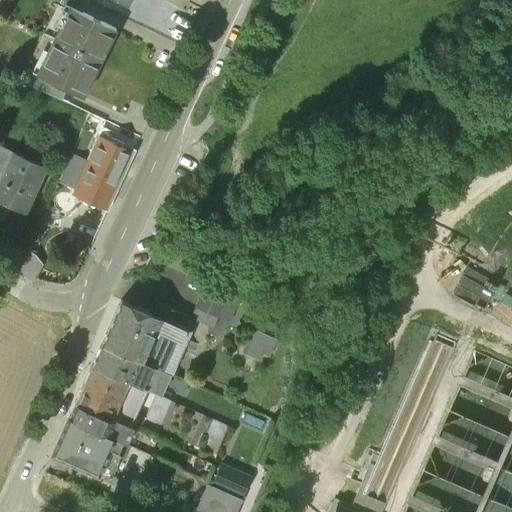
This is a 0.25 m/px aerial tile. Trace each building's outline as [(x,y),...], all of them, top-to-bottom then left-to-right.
[(87,0),(60,0),(60,2),(70,7),(71,6),(82,11),(87,0)] [(82,11),(71,6),(70,7),(55,38),(100,60),(116,28),(82,11)] [(100,60),(55,38),(38,73),(37,74),(49,80),(43,91),(61,99),(66,88),(82,96),(100,60)] [(38,73),(27,68),(21,81),(43,91),(49,80),(37,74),(38,73)] [(102,140),(82,183),(108,195),(128,153),(102,140)] [(12,150),(0,144),(0,168),(3,170),(12,150)] [(45,164),(12,150),(3,170),(0,177),(0,200),(24,211),(45,164)] [(230,322),(240,298),(204,283),(195,307),(230,322)] [(101,343),(170,373),(174,375),(193,331),(175,323),(180,311),(152,299),(147,311),(120,299),(101,343)] [(289,340),(301,345),(296,359),(301,361),(307,348),(314,332),(296,324),(289,340)] [(270,356),(277,339),(252,328),(241,352),(260,360),(263,353),(270,356)] [(161,395),(170,373),(101,343),(92,364),(91,364),(90,365),(147,389),(161,395)] [(132,425),(147,389),(90,365),(75,401),(132,425)] [(126,441),(132,425),(75,401),(68,417),(126,441)] [(266,415),(277,420),(282,409),(276,406),(268,409),(266,415)] [(110,478),(126,441),(68,417),(51,455),(99,477),(100,474),(110,478)] [(243,495),(250,479),(220,467),(214,482),(243,495)] [(361,511),(336,501),(331,511),(361,511)]
